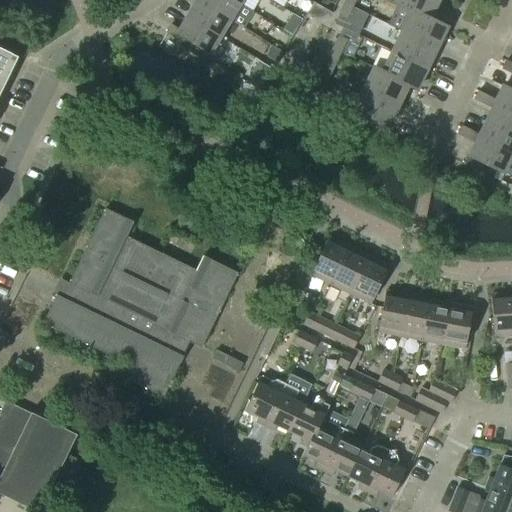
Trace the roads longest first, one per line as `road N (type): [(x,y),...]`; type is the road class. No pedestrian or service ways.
road 1 (residential): [(0,233),(10,211),(8,167),(60,60),(103,32)]
road 2 (residential): [(431,158),(511,1)]
road 3 (residential): [(427,511),(470,410),(511,418)]
road 4 (residential): [(362,511),(236,442)]
